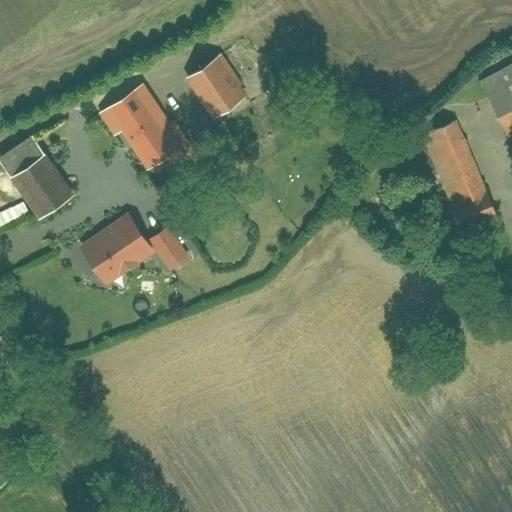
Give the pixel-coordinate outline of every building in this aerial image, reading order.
[(225,52),(182,80),(241,168),(284,139),(225,52)] [(511,62),(476,82),(504,136),(511,132),(511,62)] [(142,85),(102,113),(147,177),(187,149),(142,85)] [(417,135),(452,206),(436,214),(445,232),(495,208),(452,119),(417,135)] [(31,130),(0,152),(0,165),(36,217),(73,191),(31,130)] [(127,211),(82,245),(109,282),(155,249),(127,211)]
